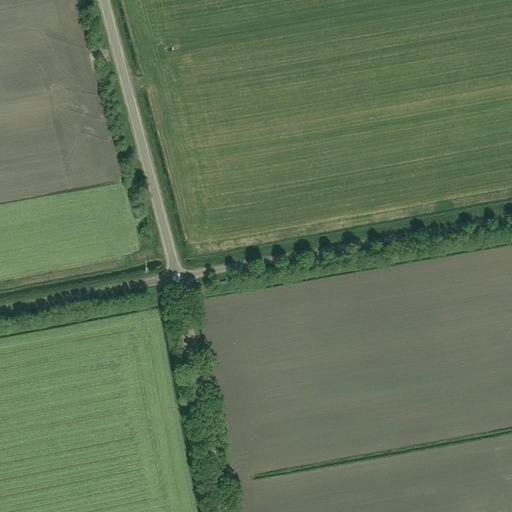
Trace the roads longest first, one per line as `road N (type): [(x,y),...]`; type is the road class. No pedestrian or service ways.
road 1 (unclassified): [(511,217),(177,278)]
road 2 (unclassified): [(177,278),(110,0)]
road 3 (unclassified): [(223,511),(177,278)]
road 4 (unclassified): [(177,278),(0,313)]
